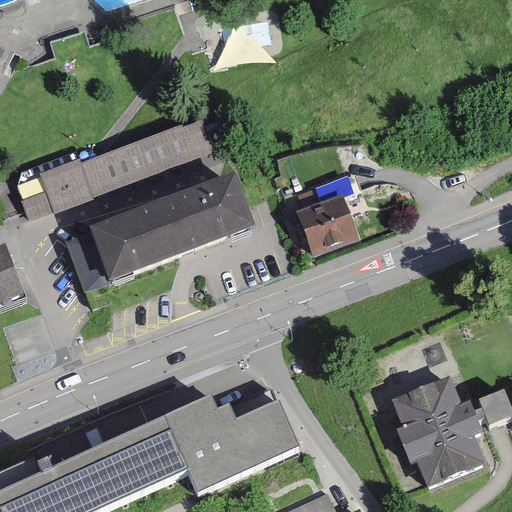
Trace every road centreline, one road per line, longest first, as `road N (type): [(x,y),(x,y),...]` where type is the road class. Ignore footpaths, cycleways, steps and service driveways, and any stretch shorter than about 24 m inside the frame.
road 1 (primary): [(511,221),(253,321)]
road 2 (primary): [(253,321),(0,422)]
road 3 (residential): [(253,321),(312,423),(378,511)]
